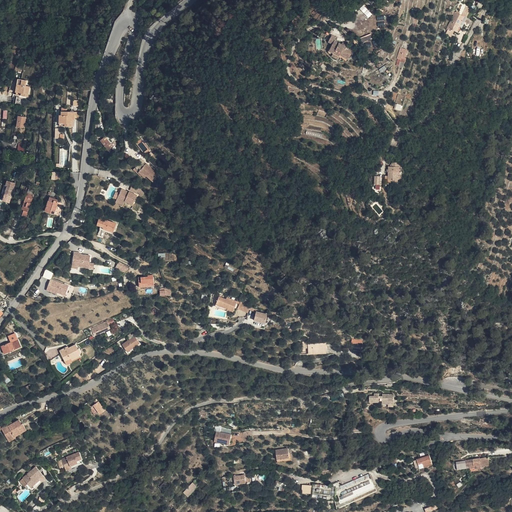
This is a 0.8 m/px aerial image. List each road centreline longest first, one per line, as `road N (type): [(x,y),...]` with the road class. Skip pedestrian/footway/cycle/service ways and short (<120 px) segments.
road 1 (tertiary): [(193,0),(149,36),(131,114),(120,109),(120,92),(134,26),(124,19),(117,27),(93,97),(77,209),(63,234)]
road 2 (tertiary): [(0,416),(158,352),(215,354),(298,373),(398,374)]
road 3 (unclassified): [(398,374),(301,398),(201,404),(119,476),(52,511)]
road 4 (unknown): [(450,436),(427,456),(341,470),(259,460),(227,466),(203,505)]
road 5 (tertiary): [(511,412),(403,422),(379,434),(384,441),(511,440)]
